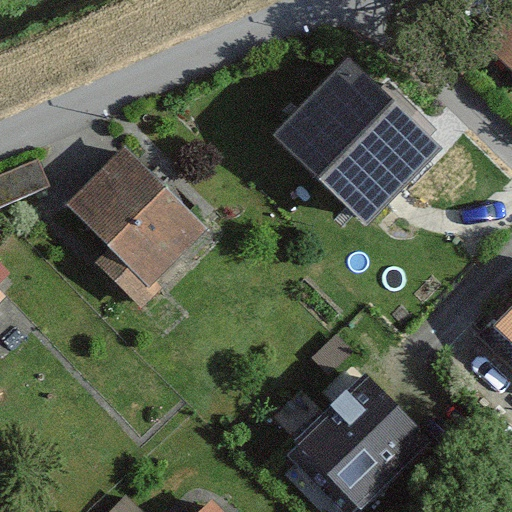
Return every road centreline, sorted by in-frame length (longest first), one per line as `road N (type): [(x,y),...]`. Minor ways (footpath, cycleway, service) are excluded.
road 1 (residential): [(0,148),(342,0)]
road 2 (residential): [(356,0),(511,148)]
